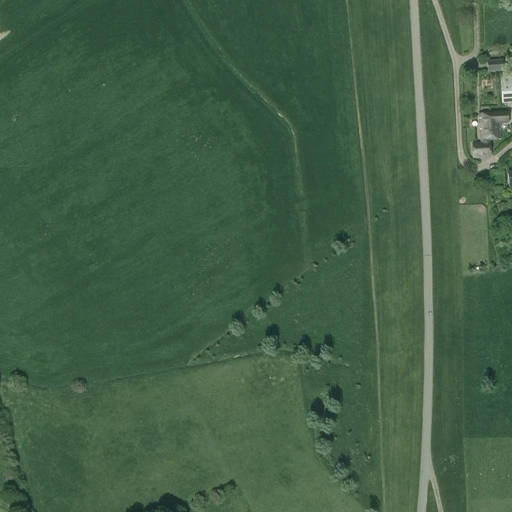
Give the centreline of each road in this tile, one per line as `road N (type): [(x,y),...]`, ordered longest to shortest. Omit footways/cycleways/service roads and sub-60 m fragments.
road 1 (tertiary): [(418,511),(429,329),(411,0)]
road 2 (unclassified): [(434,0),(455,64),(461,159),(487,166),(511,144)]
